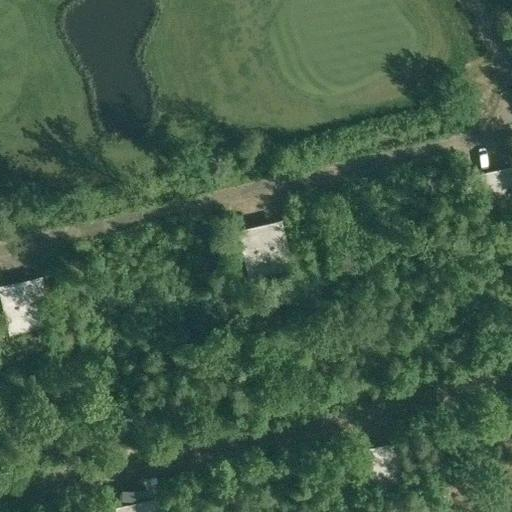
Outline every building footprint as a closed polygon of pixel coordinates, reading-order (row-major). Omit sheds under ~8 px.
[(511,164),(472,174),(484,224),(511,217),(511,164)] [(282,219),(237,229),(248,280),(294,269),(282,219)] [(42,275),(0,284),(0,298),(9,336),(54,325),(42,275)] [(412,490),(400,439),(354,450),(367,500),(412,490)] [(164,511),(160,496),(115,506),(116,511),(164,511)]
